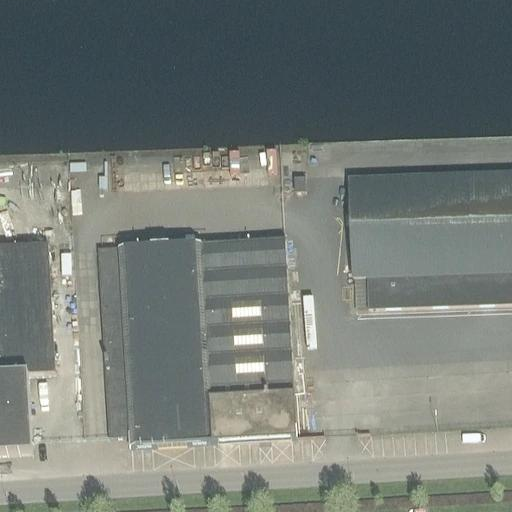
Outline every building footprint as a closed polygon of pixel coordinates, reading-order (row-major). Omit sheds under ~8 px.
[(368,284),(369,314),(511,309),(511,177),(348,183),(352,284),(355,284),(368,284)] [(306,180),(294,181),(295,196),(306,196),(306,180)] [(131,452),(297,442),(285,242),(98,254),(108,422),(109,442),(130,441),(131,452)] [(0,460),(33,458),(28,379),(56,378),(48,248),(0,251),(0,460)] [(368,284),(355,284),(356,314),(369,314),(368,284)]
